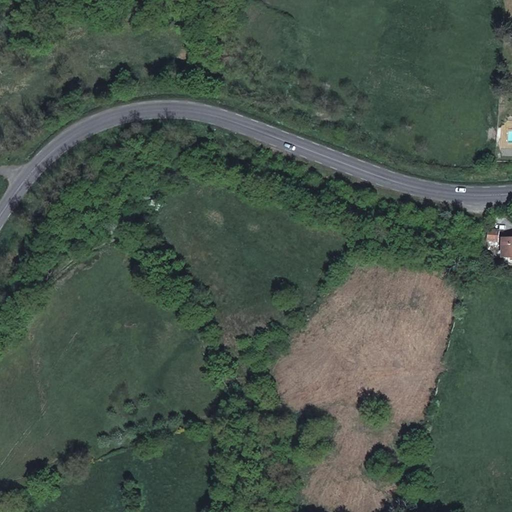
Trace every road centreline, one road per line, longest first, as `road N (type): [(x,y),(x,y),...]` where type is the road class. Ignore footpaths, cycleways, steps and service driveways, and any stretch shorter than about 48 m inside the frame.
road 1 (secondary): [(44,163),(117,117),(184,111),(431,192),(511,194)]
road 2 (track): [(237,511),(243,449),(227,395),(190,311),(138,244),(90,251),(0,322)]
